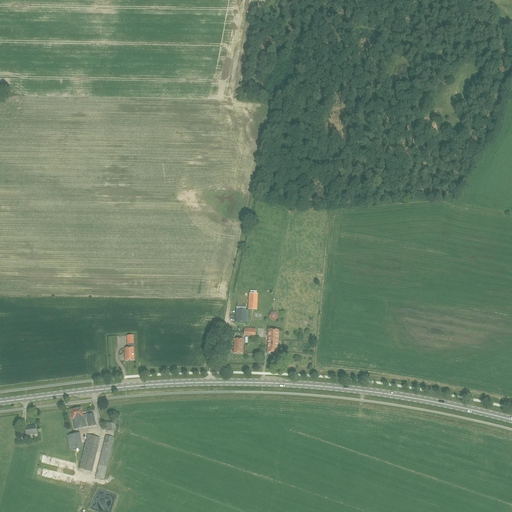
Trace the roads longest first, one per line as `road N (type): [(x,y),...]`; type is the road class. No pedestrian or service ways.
road 1 (secondary): [(511,420),(394,395),(249,382),(0,402)]
road 2 (track): [(258,195),(224,323)]
